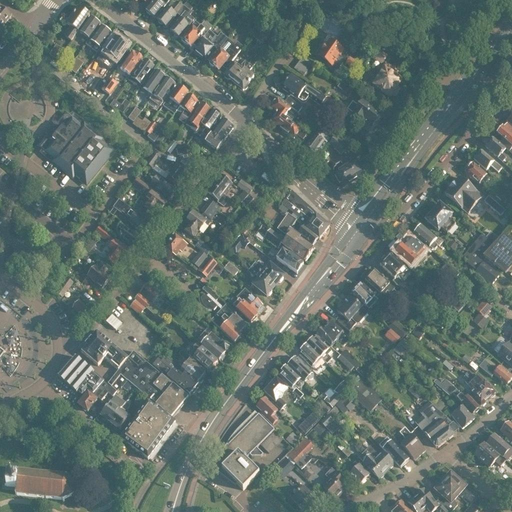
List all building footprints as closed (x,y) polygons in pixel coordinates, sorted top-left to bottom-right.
[(152,0),(145,9),(154,17),(165,6),(164,5),(168,0),(152,0)] [(179,17),(169,29),(179,37),(189,25),(195,19),(190,15),(193,12),(190,10),(193,7),(186,1),(177,13),(180,16),(180,17),(179,17)] [(176,14),(177,13),(181,9),(180,8),(183,5),(180,2),(172,11),(166,7),(156,19),(166,27),(170,22),(176,14)] [(0,27),(11,14),(0,4),(0,27)] [(66,36),(70,40),(89,15),(79,7),(75,12),(74,12),(66,23),(72,27),(66,36)] [(89,38),(100,24),(90,17),(79,31),(89,38)] [(197,30),(189,25),(179,37),(191,47),(194,44),(196,46),(202,39),(201,38),(212,26),(205,20),(197,30)] [(257,30),(260,25),(254,20),(251,25),(257,30)] [(101,25),(90,40),(88,39),(85,44),(96,52),(110,32),(101,25)] [(262,44),(270,34),(261,27),(253,36),(262,44)] [(196,46),(193,50),(205,59),(216,45),(219,48),(228,38),(221,32),(217,36),(209,30),(202,39),(196,46)] [(115,37),(104,52),(109,55),(102,64),(109,69),(127,46),(115,37)] [(209,61),(219,70),(225,63),(227,65),(242,46),(236,41),(234,43),(228,38),(219,48),(209,61)] [(329,41),(319,56),(332,65),(332,64),(338,68),(347,56),(341,52),(342,50),(329,41)] [(57,59),(64,49),(56,43),(49,53),(57,59)] [(377,57),(385,62),(388,57),(381,52),(382,50),(378,47),(372,57),(376,59),(377,57)] [(64,49),(57,59),(63,64),(71,52),(65,48),(64,49)] [(127,73),(129,74),(142,57),(132,50),(120,68),(127,73)] [(76,57),(68,67),(75,73),(83,62),(76,57)] [(345,62),(352,67),(356,62),(349,57),(345,62)] [(248,63),(233,82),(243,89),(254,76),(248,71),(256,62),(252,58),(248,63)] [(293,68),(303,75),(311,65),(301,58),(293,68)] [(147,77),(145,76),(153,66),(144,59),(129,80),(139,88),(144,80),(145,80),(147,77)] [(223,74),(233,82),(248,63),(245,60),(240,65),(238,65),(234,61),(223,74)] [(356,62),(352,67),(358,71),(362,66),(356,62)] [(383,69),(374,83),(382,89),(381,90),(387,94),(388,93),(390,94),(391,93),(394,95),(399,88),(396,86),(402,76),(397,73),(384,64),(381,68),(383,69)] [(149,98),(165,77),(155,70),(140,91),(149,98)] [(297,100),(298,98),(303,102),(307,102),(309,98),(320,106),(325,109),(331,102),(326,98),(327,96),(310,84),(308,86),(291,74),(281,88),(297,100)] [(175,84),(165,77),(149,98),(159,105),(175,84)] [(108,78),(105,83),(101,88),(109,94),(116,84),(108,78)] [(100,88),(101,88),(105,83),(98,79),(91,89),(96,93),(100,88)] [(168,110),(170,107),(175,111),(178,106),(187,94),(178,87),(170,98),(168,97),(162,105),(168,110)] [(179,106),(185,111),(178,119),(184,123),(199,102),(197,101),(187,94),(178,106),(179,106)] [(288,96),(283,102),(297,112),(301,106),(288,96)] [(117,109),(122,112),(130,102),(125,98),(117,109)] [(277,98),(269,108),(276,113),(276,112),(284,118),(285,117),(288,113),(294,117),(297,113),(297,112),(283,102),(277,98)] [(352,114),(369,128),(374,122),(378,121),(382,116),(361,100),(357,106),(352,102),(347,109),(354,113),(352,114)] [(332,102),(327,110),(332,114),(337,106),(332,102)] [(210,110),(200,103),(186,124),(195,131),(210,110)] [(133,121),(141,110),(135,107),(128,117),(133,121)] [(220,117),(210,110),(195,131),(195,132),(199,135),(204,128),(210,132),(220,117)] [(276,113),(270,122),(281,130),(285,133),(288,134),(293,138),(301,128),(285,117),(284,118),(276,112),(276,113)] [(74,174),(86,183),(113,150),(101,140),(103,138),(73,114),(70,117),(66,113),(40,145),(45,148),(42,152),(72,176),(74,174)] [(151,121),(144,116),(141,120),(137,116),(132,123),(137,126),(138,125),(144,130),(151,121)] [(158,123),(152,119),(144,130),(150,134),(150,133),(158,123)] [(217,151),(233,127),(222,119),(205,142),(217,151)] [(511,149),(510,148),(511,147),(511,146),(511,128),(506,124),(505,126),(504,126),(502,128),(502,127),(496,134),(502,139),(499,142),(509,151),(511,154),(511,149)] [(324,140),(319,137),(323,131),(318,128),(314,133),(305,145),(315,154),(324,140)] [(155,139),(160,142),(166,134),(161,130),(155,139)] [(148,136),(153,141),(158,134),(156,132),(154,136),(150,133),(150,134),(148,136)] [(328,143),(341,154),(347,146),(335,135),(328,143)] [(504,149),(492,138),(484,147),(501,161),(505,157),(500,153),(504,149)] [(179,154),(186,152),(185,146),(175,148),(176,155),(179,154)] [(486,170),(490,165),(498,172),(501,168),(481,150),(473,160),(486,170)] [(179,154),(180,160),(186,158),(191,157),(189,151),(186,152),(179,154)] [(153,154),(146,163),(152,168),(159,158),(153,154)] [(179,162),(186,167),(191,162),(186,158),(180,160),(179,162)] [(332,172),(341,187),(364,173),(354,158),(343,165),(340,162),(335,165),(335,166),(334,167),(333,168),(333,169),(333,170),(333,172),(332,172)] [(185,169),(189,172),(195,164),(191,161),(185,169)] [(166,176),(178,186),(189,172),(185,169),(177,163),(166,176)] [(488,179),(485,176),(486,175),(472,163),(464,172),(478,184),(481,180),(484,183),(488,179)] [(219,174),(206,192),(218,200),(217,202),(223,206),(227,201),(227,198),(226,196),(225,195),(223,194),(231,183),(219,174)] [(150,183),(170,198),(176,190),(156,175),(155,177),(153,176),(152,178),(153,179),(150,183)] [(450,188),(445,194),(466,211),(474,201),(477,203),(482,196),(459,177),(453,184),(452,184),(450,186),(450,188)] [(154,213),(155,211),(157,209),(160,211),(167,201),(152,191),(153,190),(137,178),(133,183),(149,195),(145,200),(146,200),(142,205),(154,213)] [(248,193),(252,187),(241,179),(237,185),(243,189),(248,193)] [(248,193),(243,189),(237,196),(242,199),(248,193)] [(300,198),(292,191),(282,203),(290,210),(300,198)] [(246,206),(254,197),(249,193),(241,202),(246,206)] [(487,196),(484,200),(501,214),(504,210),(497,204),(492,200),(487,196)] [(299,217),(308,205),(300,198),(290,210),(299,217)] [(144,232),(151,223),(148,220),(137,212),(119,199),(113,206),(121,212),(122,210),(132,218),(129,221),(144,232)] [(219,206),(209,199),(203,207),(213,214),(219,206)] [(439,203),(425,220),(438,231),(441,227),(447,233),(455,223),(449,218),(452,214),(439,203)] [(318,239),(321,235),(329,225),(315,214),(316,212),(308,205),(299,217),(297,220),(318,239)] [(141,207),(137,212),(148,220),(152,215),(141,207)] [(201,211),(210,218),(213,214),(203,207),(201,211)] [(184,228),(194,236),(198,230),(199,230),(205,222),(208,225),(211,220),(203,213),(201,216),(194,211),(186,220),(189,222),(184,228)] [(215,220),(222,225),(228,218),(221,213),(215,220)] [(297,220),(290,215),(279,230),(287,236),(282,244),(289,249),(305,261),(313,248),(298,237),(299,236),(290,228),(297,220)] [(318,239),(297,220),(290,228),(297,234),(297,233),(312,244),(316,238),(318,239)] [(116,228),(117,232),(119,234),(118,235),(133,247),(140,237),(125,226),(126,225),(121,221),(118,226),(116,228)] [(421,225),(413,234),(429,247),(431,248),(434,249),(438,245),(438,246),(442,241),(438,237),(436,238),(421,225)] [(110,234),(99,226),(95,232),(106,240),(110,234)] [(270,229),(265,237),(277,246),(283,238),(270,229)] [(490,232),(486,237),(495,245),(503,236),(502,235),(499,239),(490,232)] [(165,246),(178,256),(186,246),(181,242),(183,240),(175,234),(165,246)] [(511,266),(511,242),(503,236),(495,245),(486,237),(483,234),(462,258),(474,269),(485,257),(505,274),(511,266)] [(249,243),(240,236),(236,241),(244,248),(249,243)] [(396,252),(410,265),(424,250),(423,249),(426,247),(415,237),(412,240),(410,238),(402,246),(396,252)] [(108,249),(111,250),(105,258),(114,265),(114,264),(113,263),(116,259),(117,260),(120,257),(124,260),(130,251),(115,240),(112,243),(108,240),(105,245),(109,248),(108,249)] [(195,246),(204,252),(207,254),(211,249),(200,240),(195,246)] [(90,254),(84,249),(80,253),(86,258),(90,254)] [(303,263),(282,249),(276,258),(296,273),(303,263)] [(207,256),(201,251),(193,261),(199,266),(207,256)] [(380,264),(379,264),(394,278),(398,274),(404,279),(410,272),(405,267),(390,253),(389,254),(386,257),(387,258),(384,261),(383,260),(380,264)] [(208,256),(199,270),(207,276),(217,263),(208,256)] [(282,275),(268,263),(262,270),(259,268),(260,267),(260,266),(254,261),(251,266),(274,285),(282,275)] [(483,261),(474,271),(491,285),(494,280),(499,274),(483,261)] [(224,269),(234,277),(240,271),(229,262),(224,269)] [(446,263),(441,269),(440,271),(452,281),(458,273),(446,263)] [(104,274),(108,271),(100,264),(97,268),(95,266),(87,275),(102,288),(110,278),(104,274)] [(266,295),(274,285),(251,266),(247,270),(253,275),(254,274),(255,274),(257,275),(251,283),(266,295)] [(366,279),(365,280),(371,286),(368,289),(379,298),(378,299),(381,301),(393,288),(389,284),(374,271),(368,276),(369,277),(367,280),(366,279)] [(66,276),(55,291),(62,296),(73,282),(66,276)] [(147,283),(140,291),(153,302),(160,294),(147,283)] [(233,315),(235,313),(225,304),(222,307),(215,300),(218,297),(212,292),(205,285),(201,288),(207,294),(205,296),(203,294),(199,298),(200,299),(200,300),(200,301),(201,302),(201,303),(202,304),(203,305),(204,306),(205,307),(206,308),(207,308),(208,309),(209,309),(210,310),(211,310),(213,310),(216,306),(220,309),(210,320),(234,342),(240,336),(237,334),(245,326),(233,315)] [(353,292),(352,293),(365,306),(366,305),(369,308),(378,299),(379,298),(368,289),(363,285),(362,287),(360,285),(357,288),(355,287),(353,290),(353,292)] [(232,305),(250,322),(256,315),(254,313),(261,306),(250,295),(250,294),(243,288),(235,297),(238,299),(232,305)] [(397,294),(405,302),(410,298),(401,289),(397,294)] [(458,310),(465,301),(465,300),(451,289),(436,308),(443,315),(451,305),(458,310)] [(499,302),(503,297),(493,289),(485,300),(490,304),(495,298),(499,302)] [(136,300),(145,308),(149,302),(138,293),(134,298),(136,300)] [(350,297),(338,311),(343,316),(338,321),(349,330),(355,323),(356,322),(358,322),(367,312),(362,307),(350,297)] [(72,306),(83,316),(90,308),(79,298),(72,306)] [(433,309),(437,305),(429,298),(425,302),(433,309)] [(487,310),(491,306),(484,299),(476,309),(480,312),(484,308),(487,310)] [(130,306),(140,314),(145,308),(136,300),(130,306)] [(378,304),(384,309),(387,306),(381,301),(378,304)] [(472,320),(482,328),(488,321),(478,313),(472,320)] [(122,323),(112,314),(106,321),(116,330),(122,323)] [(408,331),(394,319),(388,326),(402,338),(408,331)] [(322,326),(316,333),(331,346),(335,342),(337,344),(340,345),(342,346),(349,339),(349,337),(343,331),(342,332),(330,320),(323,327),(322,326)] [(412,333),(419,339),(425,331),(418,325),(412,333)] [(226,348),(211,335),(212,334),(206,329),(197,340),(219,359),(224,353),(223,352),(226,348)] [(118,369),(128,357),(96,330),(79,349),(98,365),(104,357),(118,369)] [(400,339),(392,332),(387,338),(394,345),(400,339)] [(315,336),(307,345),(320,358),(325,362),(326,363),(331,359),(324,353),(328,349),(315,336)] [(403,352),(409,345),(402,340),(397,347),(403,352)] [(217,361),(196,343),(193,347),(194,348),(188,355),(192,358),(208,372),(217,361)] [(498,354),(511,365),(511,346),(507,343),(498,354)] [(307,345),(298,354),(311,366),(312,365),(317,370),(325,362),(320,358),(307,345)] [(205,372),(195,364),(195,363),(191,359),(192,358),(190,356),(181,349),(178,353),(187,361),(180,369),(197,383),(203,376),(202,375),(205,372)] [(170,417),(188,396),(176,386),(133,351),(128,357),(118,369),(108,383),(116,391),(119,388),(119,389),(122,386),(127,380),(131,383),(146,396),(156,405),(170,417)] [(344,352),(341,355),(356,370),(360,366),(344,352)] [(465,355),(462,360),(468,365),(472,360),(465,355)] [(58,376),(61,379),(69,386),(76,392),(78,390),(81,393),(82,394),(87,388),(93,393),(97,397),(104,389),(112,396),(116,391),(108,383),(107,384),(103,381),(94,372),(76,356),(58,376)] [(198,384),(197,383),(180,369),(165,356),(161,360),(158,358),(153,364),(167,376),(189,395),(198,384)] [(304,380),(306,378),(306,379),(307,379),(309,380),(310,380),(313,378),(313,376),(313,374),(312,372),(308,367),(296,356),(288,365),(302,378),(304,380)] [(445,360),(442,363),(450,370),(453,366),(445,360)] [(484,360),(479,366),(491,376),(494,374),(507,385),(511,378),(511,376),(500,366),(496,370),(484,360)] [(288,365),(279,374),(286,381),(285,382),(291,388),(293,386),(295,385),(297,387),(300,387),(303,384),(303,380),(301,378),(302,378),(288,365)] [(480,376),(479,376),(477,378),(470,370),(466,374),(469,378),(488,399),(496,392),(485,380),(484,381),(480,376)] [(347,381),(353,386),(360,379),(355,373),(347,381)] [(263,391),(271,399),(270,400),(281,409),(286,404),(279,398),(288,388),(276,378),(263,391)] [(488,399),(469,378),(465,381),(474,391),(470,394),(481,405),(488,399)] [(131,383),(127,380),(122,386),(126,389),(131,383)] [(349,397),(367,413),(380,400),(362,383),(349,397)] [(449,396),(453,393),(464,405),(472,414),(479,407),(468,395),(465,398),(456,389),(449,383),(442,390),(449,396)] [(347,384),(338,394),(342,397),(351,388),(347,384)] [(296,387),(292,391),(299,397),(302,394),(296,387)] [(422,396),(412,387),(408,392),(418,401),(422,396)] [(78,403),(87,411),(96,399),(87,392),(78,403)] [(327,396),(324,399),(332,407),(341,398),(335,392),(329,398),(327,396)] [(175,422),(170,418),(170,417),(156,405),(146,396),(144,400),(126,423),(130,426),(120,439),(131,447),(147,459),(161,439),(175,422)] [(354,404),(347,397),(342,403),(350,409),(354,404)] [(275,419),(271,415),(276,410),(264,398),(256,406),(263,413),(262,414),(271,424),(275,419)] [(441,411),(446,406),(438,398),(433,404),(441,411)] [(100,415),(109,422),(125,402),(121,399),(115,406),(110,402),(100,415)] [(324,416),(332,408),(325,401),(320,406),(324,411),(321,413),(324,416)] [(125,402),(109,422),(119,430),(129,417),(123,413),(129,405),(125,402)] [(416,422),(418,425),(426,432),(428,435),(432,439),(438,447),(453,436),(453,433),(458,429),(429,402),(419,411),(418,412),(422,416),(416,422)] [(462,428),(475,418),(464,405),(452,415),(462,428)] [(243,490),(248,485),(259,473),(245,459),(248,456),(250,458),(259,458),(261,455),(255,448),(274,430),(262,417),(258,414),(228,444),(226,444),(220,454),(216,462),(214,468),(215,470),(218,472),(226,478),(229,476),(243,490)] [(312,414),(304,422),(304,423),(310,429),(319,421),(312,414)] [(329,420),(323,426),(328,431),(335,424),(329,420)] [(511,424),(509,422),(501,432),(511,441),(511,424)] [(319,423),(313,429),(319,435),(325,429),(319,423)] [(351,434),(356,429),(351,424),(346,428),(351,434)] [(300,426),(297,429),(304,436),(307,433),(302,427),(300,426)] [(400,431),(406,439),(400,444),(413,460),(425,451),(406,427),(400,431)] [(286,439),(293,446),(299,440),(292,433),(286,439)] [(494,434),(486,443),(497,453),(506,461),(511,454),(511,450),(505,444),(494,434)] [(305,437),(287,454),(295,463),(301,468),(311,458),(305,453),(313,445),(305,437)] [(388,446),(384,450),(400,466),(408,459),(396,446),(390,440),(386,444),(388,446)] [(358,442),(354,446),(362,454),(358,457),(378,478),(379,477),(380,477),(383,475),(383,473),(386,471),(366,450),(365,449),(360,444),(359,443),(358,442)] [(476,454),(474,456),(494,474),(495,472),(489,466),(494,461),(500,466),(504,462),(494,454),(484,445),(476,454)] [(370,446),(366,450),(386,471),(389,468),(390,468),(392,466),(392,464),(393,464),(382,452),(379,455),(370,446)] [(347,458),(351,454),(346,450),(342,453),(347,458)] [(293,465),(284,456),(272,468),(281,477),(293,465)] [(346,471),(360,484),(369,475),(355,461),(346,471)] [(309,468),(303,474),(308,478),(314,472),(309,468)] [(6,485),(15,486),(15,494),(63,499),(73,493),(74,481),(66,475),(17,470),(17,472),(10,471),(9,475),(7,475),(6,480),(6,485)] [(322,487),(335,500),(345,490),(340,485),(343,481),(331,470),(325,476),(329,479),(322,487)] [(445,473),(440,478),(457,494),(465,486),(450,472),(447,475),(445,473)] [(457,494),(440,478),(436,483),(438,485),(434,489),(444,497),(440,502),(449,511),(457,504),(456,504),(453,499),(457,494)] [(297,505),(302,510),(303,509),(305,511),(312,511),(321,503),(304,486),(292,499),(298,504),(297,505)] [(416,497),(426,509),(428,511),(434,511),(439,509),(423,491),(421,492),(420,491),(416,495),(417,496),(416,497)] [(422,511),(426,509),(416,497),(414,498),(413,497),(409,501),(410,502),(408,504),(414,511),(422,511)] [(409,511),(403,504),(401,502),(398,505),(397,504),(391,508),(393,510),(390,511),(409,511)] [(463,511),(474,511),(478,508),(471,502),(463,511)]
